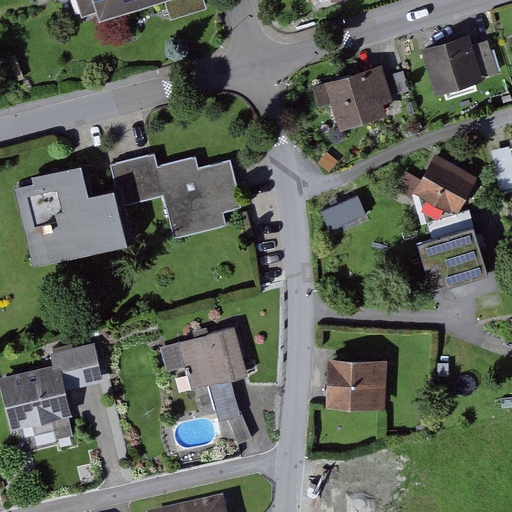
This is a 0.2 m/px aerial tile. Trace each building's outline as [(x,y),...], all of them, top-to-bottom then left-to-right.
[(82,0),(82,1),(84,0),(104,0),(109,18),(175,0),(82,0)] [(509,66),(499,38),(480,45),(476,34),(430,50),(444,89),(509,66)] [(388,67),(328,90),(344,132),(404,110),(388,67)] [(505,189),(511,187),(511,144),(496,148),(505,189)] [(459,214),(482,175),(440,151),(417,190),(459,214)] [(247,207),(235,159),(203,167),(200,156),(164,165),(161,154),(116,165),(121,187),(98,193),(91,163),(37,177),(39,183),(20,188),(39,266),(140,241),(130,204),(167,195),(178,236),(232,223),(229,211),(247,207)] [(325,209),(333,229),(371,213),(363,193),(325,209)] [(443,262),(451,285),(493,272),(478,225),(422,242),(429,266),(443,262)] [(261,406),(246,332),(186,345),(201,419),(261,406)] [(101,345),(2,380),(26,447),(88,424),(77,394),(114,381),(101,345)] [(393,359),(336,360),(337,408),(394,406),(393,359)] [(399,471),(318,472),(318,511),(381,511),(382,507),(400,506),(399,471)]
